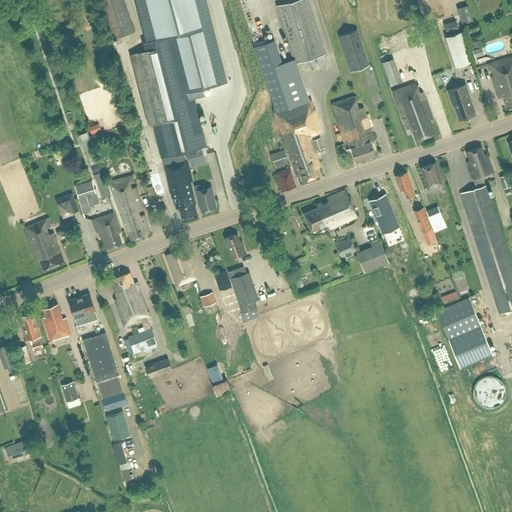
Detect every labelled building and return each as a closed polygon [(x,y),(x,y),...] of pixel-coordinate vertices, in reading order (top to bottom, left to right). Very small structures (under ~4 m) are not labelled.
[(98,0),(111,39),(135,31),(124,0),(98,0)] [(183,59),(193,98),(204,96),(201,87),(225,81),(204,0),(136,0),(147,40),(177,33),(184,59),(183,59)] [(293,0),(277,5),(294,63),(325,54),(308,0),(293,0)] [(256,13),(252,3),(241,7),(245,18),(256,13)] [(462,7),(457,8),(459,15),(462,24),(472,21),(467,5),(462,7)] [(511,36),(511,35),(511,8),(511,7),(502,11),(511,36)] [(446,24),(444,25),(446,32),(459,29),(456,21),(454,22),(446,24)] [(369,65),(357,29),(352,29),(343,32),(340,35),(338,35),(350,71),(369,65)] [(461,31),(445,36),(456,67),(471,62),(461,31)] [(153,124),(154,125),(162,158),(165,157),(171,176),(167,177),(172,198),(177,200),(178,207),(179,206),(182,217),(197,214),(194,203),(195,203),(187,159),(204,154),(202,147),(206,146),(193,98),(183,59),(184,59),(177,33),(147,40),(144,41),(146,50),(131,54),(149,125),(153,124)] [(254,46),(254,47),(271,100),(274,112),(280,128),(285,143),(297,176),(302,175),(304,180),(318,175),(315,166),(320,164),(317,157),(318,156),(316,150),(312,139),(310,135),(320,131),(317,123),(319,123),(311,99),(297,104),(274,39),(254,46)] [(472,57),(480,54),(478,47),(469,50),(472,57)] [(511,56),(486,64),(489,71),(492,69),(494,75),(491,76),(498,98),(502,96),(506,108),(511,106),(511,56)] [(402,81),(393,58),(381,62),(390,86),(402,81)] [(370,82),(369,72),(361,73),(363,83),(370,82)] [(434,133),(429,120),(433,118),(422,91),(419,93),(416,83),(393,91),(407,129),(411,127),(416,140),(434,133)] [(454,104),(459,119),(475,114),(465,84),(447,90),(452,104),(454,104)] [(375,155),(367,133),(371,132),(363,106),(358,108),(354,96),(332,103),(346,149),(352,147),(356,161),(375,155)] [(247,116),(239,117),(243,140),(251,139),(247,116)] [(100,130),(98,123),(89,127),(91,133),(100,130)] [(83,166),(94,161),(83,131),(71,136),(83,166)] [(484,156),(481,146),(466,151),(470,161),(467,162),(472,178),(473,178),(476,188),(460,193),(499,313),(511,308),(511,267),(482,175),(493,171),(487,155),(484,156)] [(284,150),(270,154),(275,168),(288,163),(284,150)] [(443,184),(435,162),(420,167),(428,190),(443,184)] [(296,187),(290,168),(276,173),(282,191),(296,187)] [(106,181),(102,171),(93,174),(101,197),(109,195),(105,181),(106,181)] [(395,175),(400,189),(403,189),(406,197),(413,195),(406,171),(395,175)] [(507,174),(504,175),(499,177),(503,188),(511,185),(507,174)] [(143,209),(136,187),(131,188),(129,183),(134,181),(132,175),(109,181),(130,240),(149,232),(144,214),(139,216),(138,211),(143,209)] [(74,185),(76,189),(77,193),(78,198),(96,193),(92,180),(74,185)] [(201,211),(216,208),(211,187),(201,190),(200,184),(194,186),(196,192),(197,191),(201,211)] [(318,207),(303,213),(311,231),(315,229),(317,231),(321,229),(321,226),(328,223),(330,228),(357,216),(345,189),(327,197),(328,201),(323,204),(322,202),(316,204),(318,207)] [(385,195),(370,201),(383,232),(398,226),(385,195)] [(56,202),(62,216),(74,212),(68,197),(56,202)] [(414,210),(422,231),(427,244),(437,240),(432,227),(423,206),(414,210)] [(426,211),(433,226),(432,226),(435,231),(446,226),(444,221),(437,206),(426,211)] [(122,243),(118,232),(121,230),(115,212),(92,219),(97,232),(102,231),(104,236),(102,237),(106,249),(122,243)] [(47,217),(23,227),(25,230),(37,260),(39,259),(43,269),(64,261),(53,232),(49,234),(46,228),(51,226),(47,217)] [(237,233),(223,238),(231,262),(246,257),(237,233)] [(356,251),(350,237),(336,243),(342,257),(356,251)] [(356,252),(364,272),(389,262),(380,237),(370,241),(372,246),(356,252)] [(196,278),(190,263),(187,264),(181,249),(165,255),(177,285),(196,278)] [(324,258),(329,268),(336,264),(331,254),(324,258)] [(429,263),(425,265),(429,275),(434,273),(429,263)] [(243,266),(228,271),(240,306),(241,311),(256,306),(254,302),(254,300),(258,299),(255,291),(252,292),(243,266)] [(214,273),(219,289),(231,285),(226,269),(214,273)] [(114,299),(120,316),(146,306),(137,282),(133,283),(129,272),(110,279),(118,297),(114,299)] [(210,292),(197,295),(200,306),(213,303),(210,292)] [(77,325),(97,318),(90,293),(69,300),(77,325)] [(436,311),(448,339),(480,325),(469,297),(436,311)] [(46,317),(42,318),(50,341),(54,340),(53,339),(67,335),(68,336),(71,335),(66,317),(62,318),(58,304),(43,308),(46,317)] [(129,354),(134,352),(157,344),(146,317),(150,316),(146,306),(120,316),(124,327),(141,320),(143,326),(138,328),(139,331),(128,335),(129,340),(125,342),(129,354)] [(27,340),(30,339),(33,350),(43,347),(39,336),(41,335),(33,312),(19,316),(27,340)] [(460,367),(492,354),(480,325),(448,339),(460,367)] [(96,382),(118,375),(119,374),(106,332),(83,340),(96,382)] [(511,333),(503,336),(509,362),(495,366),(498,377),(511,373),(511,361),(511,360),(511,359),(511,333)] [(23,363),(31,361),(26,345),(17,348),(23,363)] [(168,357),(145,365),(150,377),(172,369),(168,357)] [(265,364),(259,366),(265,380),(271,377),(265,364)] [(96,382),(101,397),(123,390),(118,375),(96,382)] [(502,399),(494,376),(469,384),(476,407),(502,399)] [(227,378),(212,384),(216,395),(231,389),(227,378)] [(61,385),(66,401),(68,408),(80,404),(79,398),(73,381),(61,385)] [(101,397),(106,410),(127,403),(123,390),(101,397)] [(130,434),(123,411),(106,415),(113,439),(130,434)] [(32,438),(12,445),(15,455),(35,448),(32,438)] [(121,441),(112,444),(119,464),(121,470),(130,468),(128,461),(121,441)]
